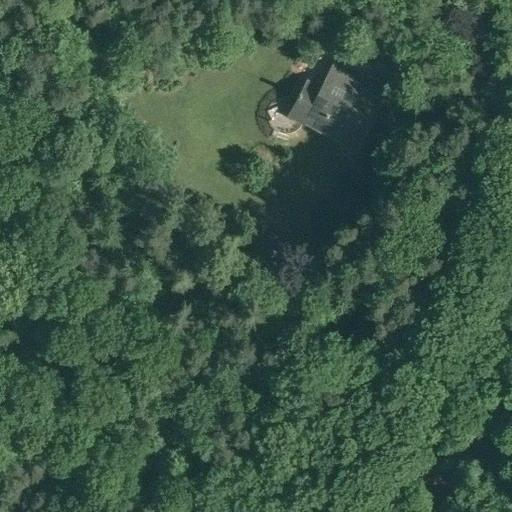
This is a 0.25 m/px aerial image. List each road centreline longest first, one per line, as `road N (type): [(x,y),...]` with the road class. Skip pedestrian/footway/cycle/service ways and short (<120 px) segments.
road 1 (track): [(0,181),(242,511)]
road 2 (track): [(389,511),(511,285)]
road 3 (track): [(0,404),(98,311)]
